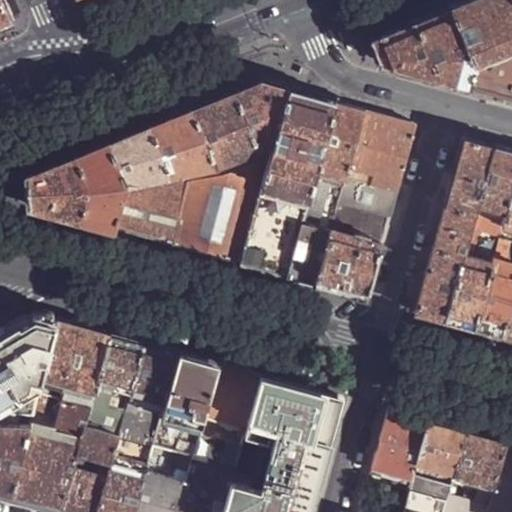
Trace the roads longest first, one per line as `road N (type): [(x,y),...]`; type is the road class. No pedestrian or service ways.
road 1 (secondary): [(47,265),(379,353)]
road 2 (residential): [(446,105),(379,353)]
road 3 (secondary): [(273,0),(71,78)]
road 4 (residential): [(446,105),(329,71),(299,0)]
road 5 (residential): [(379,353),(334,511)]
road 6 (secondary): [(379,353),(511,388)]
